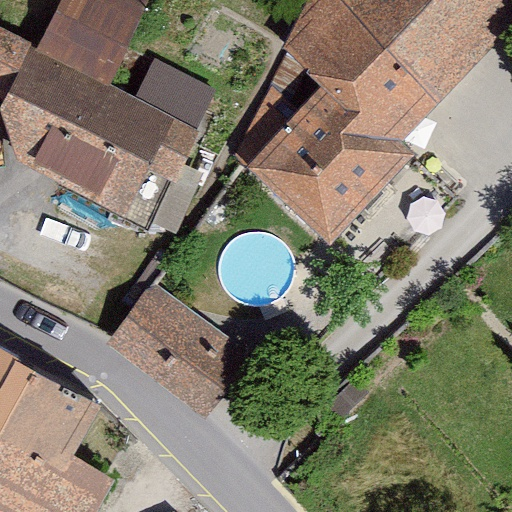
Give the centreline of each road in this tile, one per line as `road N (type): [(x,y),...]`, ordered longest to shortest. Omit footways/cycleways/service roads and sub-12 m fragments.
road 1 (residential): [(207,448),(511,192)]
road 2 (tertiary): [(0,299),(120,365),(207,448)]
